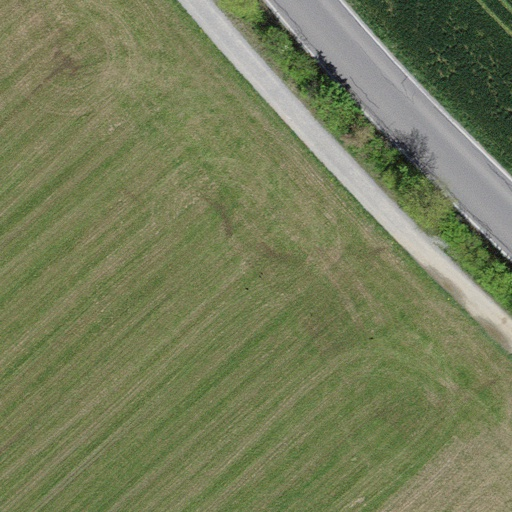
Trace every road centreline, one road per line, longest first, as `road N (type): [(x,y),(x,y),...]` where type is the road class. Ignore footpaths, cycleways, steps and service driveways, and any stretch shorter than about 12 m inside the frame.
road 1 (track): [(511,338),(194,0)]
road 2 (tertiary): [(306,0),(511,216)]
